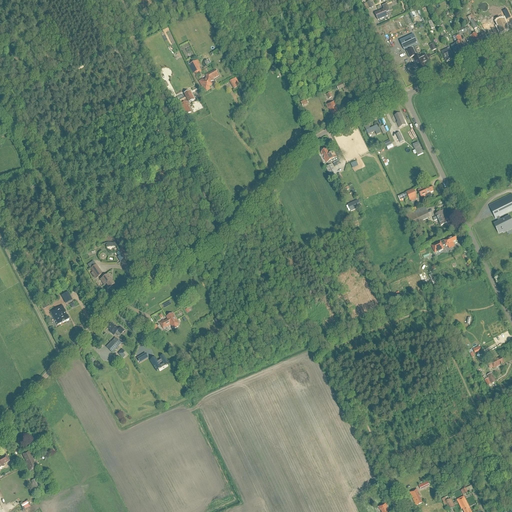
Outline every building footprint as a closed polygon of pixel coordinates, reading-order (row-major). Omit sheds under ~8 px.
[(366,3),(364,5),(366,11),(369,10),(373,8),(370,2),(366,3)] [(383,10),(375,14),(378,21),(387,17),(386,13),(390,11),(387,4),(382,6),(383,10)] [(470,22),(473,30),(477,28),(471,16),(467,18),(469,22),(470,22)] [(504,18),(498,21),(500,26),(499,27),(502,33),(508,30),(507,26),(508,25),(504,18)] [(457,31),(460,36),(466,33),(464,28),(457,31)] [(469,37),(471,37),(473,42),(474,42),(476,46),(480,44),(475,32),(472,34),(470,29),(466,31),(469,37)] [(413,35),(399,41),(404,51),(417,44),(413,35)] [(455,44),(451,47),(454,53),(458,51),(459,53),(465,51),(464,48),(465,47),(462,41),(460,36),(453,39),(455,44)] [(416,56),(413,49),(406,52),(409,59),(416,56)] [(453,60),(449,52),(448,49),(441,52),(446,63),(453,60)] [(415,63),(413,64),(415,69),(418,68),(420,71),(426,69),(424,64),(423,63),(424,63),(428,61),(425,55),(421,57),(414,60),(415,63)] [(201,66),(198,60),(190,65),(190,66),(189,67),(193,74),(194,74),(195,74),(196,76),(202,73),(199,67),(201,66)] [(219,77),(216,70),(209,74),(209,73),(205,75),(207,77),(206,78),(203,80),(198,82),(205,93),(211,90),(209,88),(213,86),(211,83),(214,81),(213,80),(219,77)] [(241,86),(236,78),(229,82),(234,90),(241,86)] [(336,86),(338,91),(342,89),(344,93),(347,92),(342,83),(336,86)] [(194,100),(190,91),(183,94),(188,104),(194,100)] [(188,108),(189,107),(187,102),(180,105),(182,108),(181,109),(185,116),(190,113),(188,108)] [(326,105),(328,110),(329,109),(333,116),(338,113),(335,107),(336,106),(334,102),(326,105)] [(402,119),(400,114),(392,118),(395,122),(390,124),(395,132),(398,130),(399,131),(406,128),(403,123),(407,121),(405,117),(402,119)] [(370,130),(368,126),(365,128),(368,135),(375,132),(377,136),(380,134),(377,127),(370,130)] [(401,156),(407,153),(404,146),(398,148),(401,156)] [(321,154),(325,162),(326,164),(337,159),(333,152),(330,154),(327,149),(321,152),(322,153),(321,154)] [(331,165),(330,166),(325,168),(331,178),(336,175),(331,165)] [(432,197),(430,193),(433,192),(430,185),(417,192),(421,199),(425,197),(427,200),(432,197)] [(406,193),(410,201),(417,198),(413,190),(406,193)] [(498,209),(493,212),(496,219),(497,219),(499,223),(495,225),(498,232),(501,230),(502,231),(503,231),(511,227),(511,226),(511,224),(511,222),(509,218),(501,222),(499,217),(511,210),(511,197),(496,205),(498,209)] [(358,201),(347,205),(351,212),(361,208),(358,201)] [(429,218),(424,207),(405,216),(411,227),(429,218)] [(448,223),(447,221),(443,212),(436,216),(437,218),(433,219),(435,221),(438,220),(441,226),(448,223)] [(478,227),(484,236),(491,231),(485,222),(478,227)] [(456,241),(454,236),(441,242),(440,242),(431,246),(434,254),(444,250),(443,247),(445,246),(446,247),(453,244),(453,243),(456,241)] [(123,250),(119,253),(123,261),(127,258),(123,250)] [(90,269),(97,278),(102,274),(96,265),(90,269)] [(114,285),(108,276),(107,275),(99,281),(103,286),(106,284),(109,288),(114,285)] [(66,303),(72,300),(68,293),(62,296),(66,303)] [(50,312),(57,325),(69,319),(62,306),(50,312)] [(166,318),(167,320),(164,322),(164,321),(160,323),(163,329),(170,325),(173,328),(175,329),(178,327),(178,324),(172,314),(166,318)] [(110,322),(106,327),(110,331),(109,332),(112,335),(113,336),(115,334),(119,337),(124,331),(120,327),(118,329),(118,328),(110,322)] [(128,331),(122,336),(125,340),(131,334),(128,331)] [(121,344),(115,339),(107,348),(112,353),(121,344)] [(145,354),(136,359),(139,363),(148,358),(145,354)] [(156,356),(151,360),(157,370),(163,367),(160,363),(163,361),(165,363),(167,362),(168,364),(170,363),(164,354),(161,357),(162,359),(159,361),(156,356)] [(493,369),(504,364),(501,358),(496,361),(495,360),(490,362),(493,369)] [(488,379),(484,381),(487,387),(491,385),(496,383),(492,374),(487,376),(488,379)] [(28,452),(22,455),(26,463),(25,463),(30,472),(36,468),(28,452)] [(3,465),(9,462),(6,456),(0,458),(0,469),(4,467),(3,465)] [(461,489),(462,490),(460,491),(462,495),(467,493),(466,491),(469,490),(470,491),(472,490),(471,486),(465,489),(465,488),(461,489)] [(417,489),(410,493),(416,506),(422,503),(419,497),(420,497),(417,489)] [(471,511),(464,497),(457,500),(461,509),(463,509),(464,511),(471,511)] [(449,500),(446,501),(445,498),(442,500),(445,507),(451,505),(449,500)] [(30,507),(31,509),(27,511),(26,511),(29,511),(39,508),(37,503),(30,507)]
